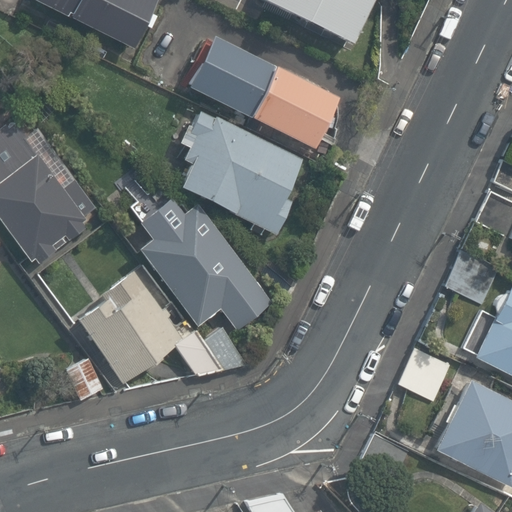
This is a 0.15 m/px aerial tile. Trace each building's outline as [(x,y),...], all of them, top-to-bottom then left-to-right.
[(149,0),(29,0),(127,47),(149,0)] [(370,0),(254,0),(255,1),(350,45),(370,0)] [(335,99),(201,35),(177,85),(313,148),(335,99)] [(198,151),(181,184),(277,233),(296,191),(288,188),(301,162),(201,112),(184,143),(198,151)] [(30,156),(8,121),(0,126),(0,223),(26,262),(30,259),(34,264),(81,227),(77,222),(81,220),(33,154),(30,156)] [(173,198),(141,220),(152,237),(142,247),(199,324),(220,308),(238,329),(272,301),(196,205),(183,213),(173,198)] [(454,247),(438,283),(480,302),(497,266),(454,247)] [(108,299),(77,320),(122,382),(182,338),(134,272),(103,293),(108,299)] [(511,287),(501,282),(465,354),(511,377),(511,287)] [(409,345),(392,381),(430,400),(447,364),(409,345)] [(81,351),(57,364),(75,396),(99,382),(81,351)] [(511,474),(511,399),(460,375),(426,446),(507,485),(511,474)] [(248,502),(252,511),(292,511),(282,494),(248,502)] [(489,511),(467,497),(457,511),(489,511)] [(337,511),(332,502),(317,511),(337,511)]
